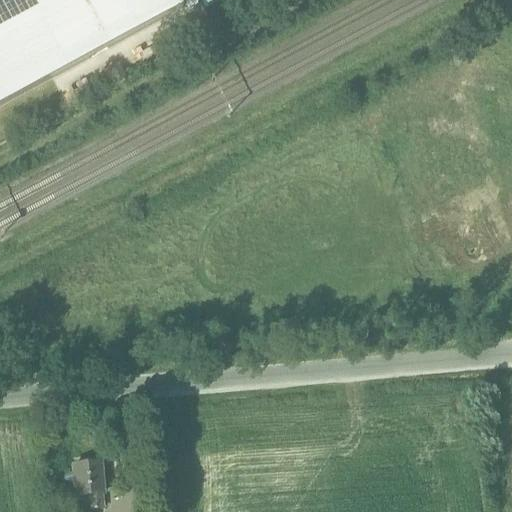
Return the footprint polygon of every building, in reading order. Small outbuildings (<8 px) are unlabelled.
[(0,0),(0,107),(182,9),(176,0),(0,0)] [(200,0),(205,9),(222,0),(200,0)] [(466,61),(447,69),(458,97),(477,89),(466,61)] [(472,101),(490,154),(511,146),(493,93),(472,101)] [(414,131),(403,137),(410,150),(421,144),(414,131)] [(454,142),(420,155),(437,202),(472,190),(454,142)] [(437,220),(416,224),(419,240),(440,236),(437,220)] [(468,227),(467,252),(485,253),(486,227),(468,227)] [(103,494),(100,464),(73,466),(75,497),(88,495),(90,511),(104,510),(103,494)]
